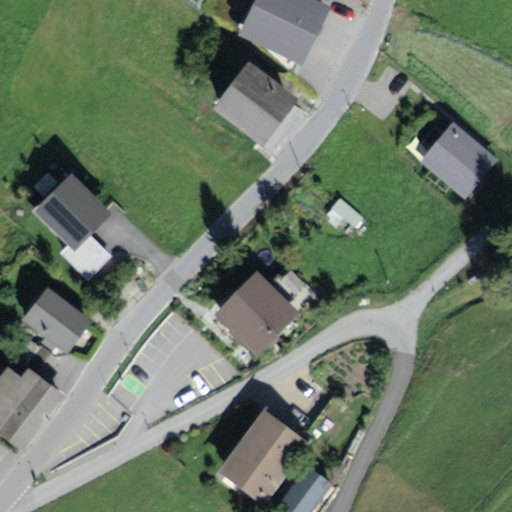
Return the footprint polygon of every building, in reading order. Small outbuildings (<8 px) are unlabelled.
[(336,9),(316,0),(261,0),(244,37),(308,67),(336,9)] [(304,99),(254,63),(218,112),(268,148),(304,99)] [(495,160),(455,128),(428,162),(469,194),(495,160)] [(107,214),(71,178),(39,210),(76,246),(107,214)] [(157,280),(142,266),(126,284),(142,298),(157,280)] [(305,310),(261,268),(217,314),(261,355),(305,310)] [(95,320),(52,286),(25,320),(68,354),(95,320)] [(24,376),(0,355),(0,428),(25,449),(69,395),(33,365),(24,376)] [(315,447),(269,411),(225,466),(271,502),(315,447)]
